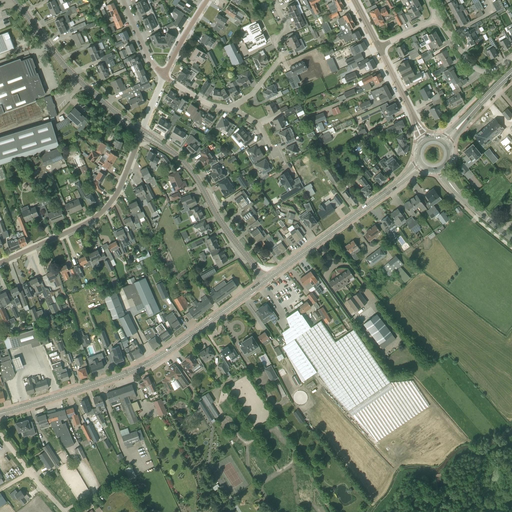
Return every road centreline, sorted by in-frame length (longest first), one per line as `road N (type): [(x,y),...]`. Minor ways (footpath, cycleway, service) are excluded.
road 1 (tertiary): [(265,280),(133,370),(0,413)]
road 2 (residential): [(0,262),(103,211),(141,132)]
road 3 (tertiary): [(265,280),(189,168),(141,132)]
road 4 (tertiary): [(141,132),(72,74),(14,0)]
road 5 (tertiary): [(265,280),(403,178)]
road 6 (residential): [(232,109),(279,60),(275,44),(284,28),(273,0)]
